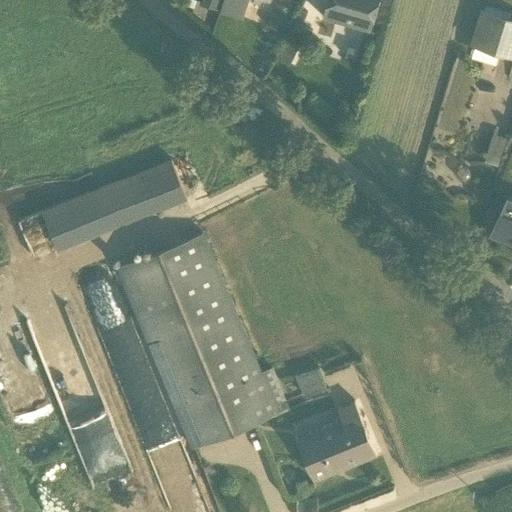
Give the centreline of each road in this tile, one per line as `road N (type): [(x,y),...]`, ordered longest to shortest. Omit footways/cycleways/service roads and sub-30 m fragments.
road 1 (track): [(149,0),(357,170),(511,312)]
road 2 (unknown): [(314,135),(270,176),(130,238)]
road 3 (unclassified): [(384,511),(511,469)]
